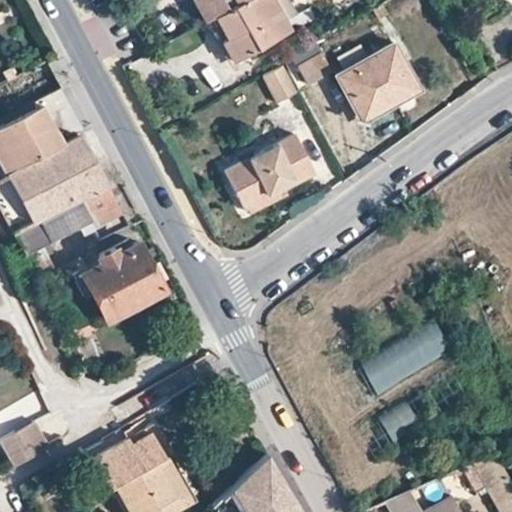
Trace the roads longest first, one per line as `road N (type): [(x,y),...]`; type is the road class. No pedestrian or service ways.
road 1 (residential): [(220,314),(511,103)]
road 2 (tertiary): [(54,0),(220,314)]
road 3 (tertiary): [(229,330),(328,511)]
road 4 (residential): [(0,281),(42,372),(72,400),(94,402)]
road 5 (residential): [(94,402),(229,330)]
